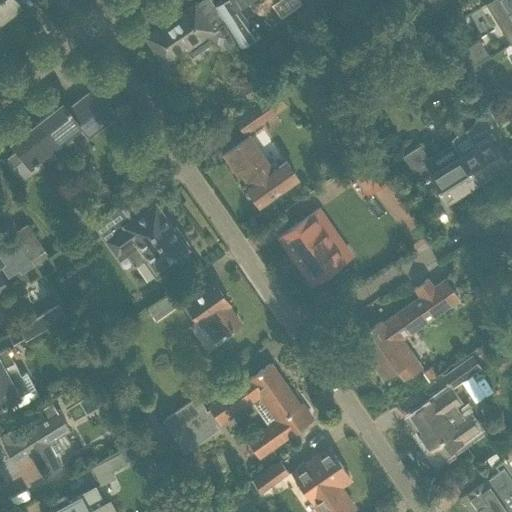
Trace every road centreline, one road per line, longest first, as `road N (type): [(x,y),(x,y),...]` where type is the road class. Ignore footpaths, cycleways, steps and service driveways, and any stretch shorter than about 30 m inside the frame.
road 1 (residential): [(299,334),(92,24)]
road 2 (residential): [(511,203),(299,334)]
road 3 (residential): [(423,511),(299,334)]
